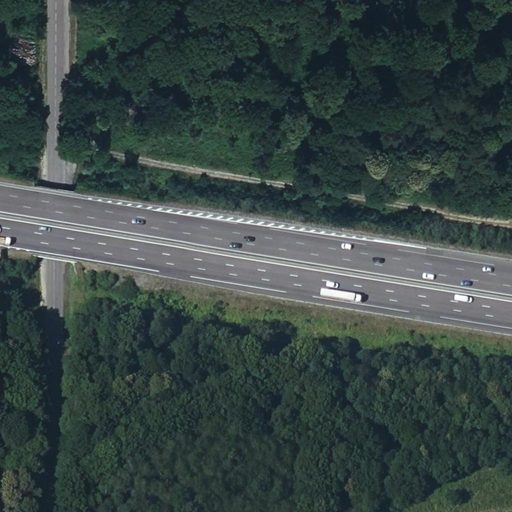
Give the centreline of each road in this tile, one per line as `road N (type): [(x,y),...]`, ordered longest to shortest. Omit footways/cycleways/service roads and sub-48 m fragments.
road 1 (motorway): [(511,282),(0,199)]
road 2 (motorway): [(0,233),(511,315)]
road 3 (track): [(57,147),(511,222)]
road 4 (secondary): [(58,0),(56,272)]
road 5 (secondary): [(52,511),(56,272)]
